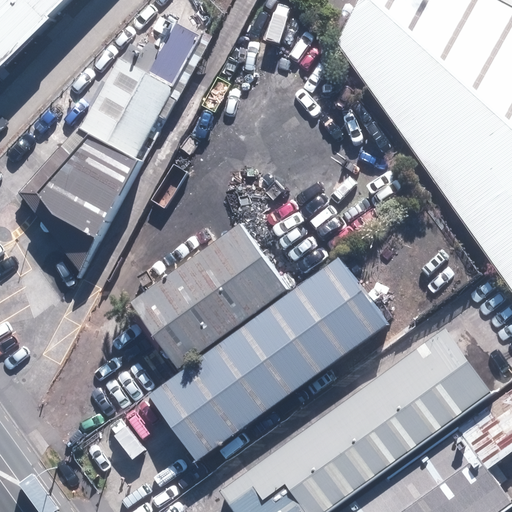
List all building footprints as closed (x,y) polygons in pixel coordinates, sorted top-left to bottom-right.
[(0,0),(0,47),(25,71),(93,0),(0,0)] [(369,0),(342,54),(511,297),(511,17),(477,0),(369,0)] [(511,0),(494,0),(511,9),(511,0)] [(47,213),(105,241),(174,95),(117,68),(47,213)] [(136,304),(185,374),(298,295),(248,225),(136,304)] [(185,374),(154,396),(205,468),(402,331),(350,259),(298,295),(185,374)] [(222,495),(233,511),(339,511),(506,392),(458,326),(222,495)] [(511,388),(506,392),(339,511),(510,511),(511,511),(511,494),(494,470),(511,456),(511,388)]
